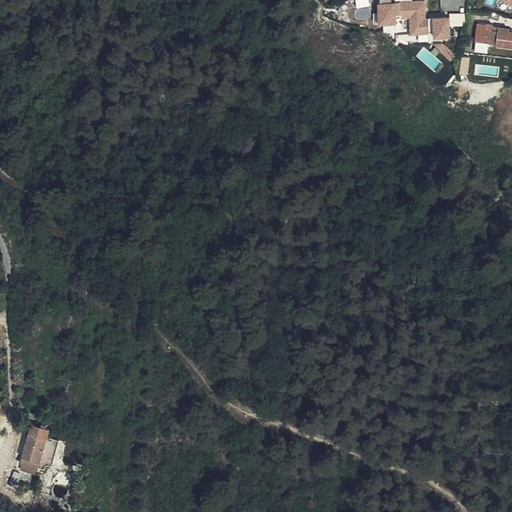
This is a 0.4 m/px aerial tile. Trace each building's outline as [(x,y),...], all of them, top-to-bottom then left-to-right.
[(398,16),(410,15),(411,33),(429,32),(427,0),(396,0),(379,1),(380,22),(398,21),(398,16)] [(511,10),(511,0),(500,0),(498,5),(511,10)] [(431,36),(453,35),(452,24),(466,24),(465,13),(431,14),(431,36)] [(478,29),(476,41),(497,43),(511,45),(511,29),(510,29),(510,27),(498,26),(498,29),(482,27),(482,30),(478,29)] [(27,440),(23,456),(20,464),(38,469),(41,470),(43,464),(46,463),(52,465),(59,441),(47,438),(50,428),(31,423),(27,440)] [(17,454),(23,456),(27,440),(21,438),(17,454)]
